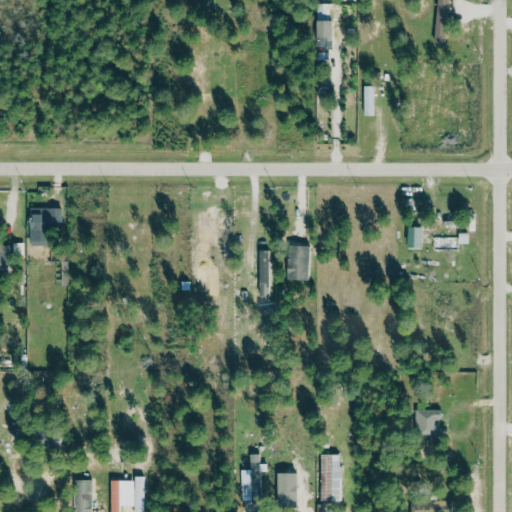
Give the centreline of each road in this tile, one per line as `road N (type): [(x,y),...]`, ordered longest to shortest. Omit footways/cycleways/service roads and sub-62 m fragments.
road 1 (residential): [(0,169),(511,164)]
road 2 (residential): [(508,511),(509,0)]
